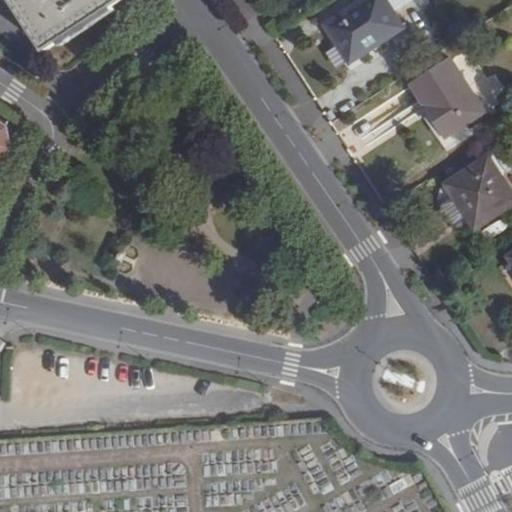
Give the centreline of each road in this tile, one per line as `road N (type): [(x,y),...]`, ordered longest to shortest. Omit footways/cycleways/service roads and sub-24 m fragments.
road 1 (residential): [(359,381),(0,302)]
road 2 (secondary): [(380,275),(196,3)]
road 3 (residential): [(196,3),(49,128)]
road 4 (residential): [(49,128),(0,251)]
